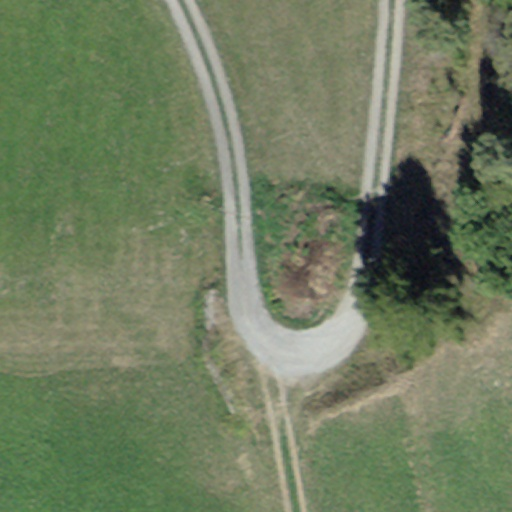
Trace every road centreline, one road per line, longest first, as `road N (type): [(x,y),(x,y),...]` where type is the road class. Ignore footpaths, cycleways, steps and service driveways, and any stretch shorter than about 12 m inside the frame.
road 1 (track): [(162,0),(217,126),(241,313),(270,355),(334,334),(387,0)]
road 2 (track): [(270,355),(293,511)]
